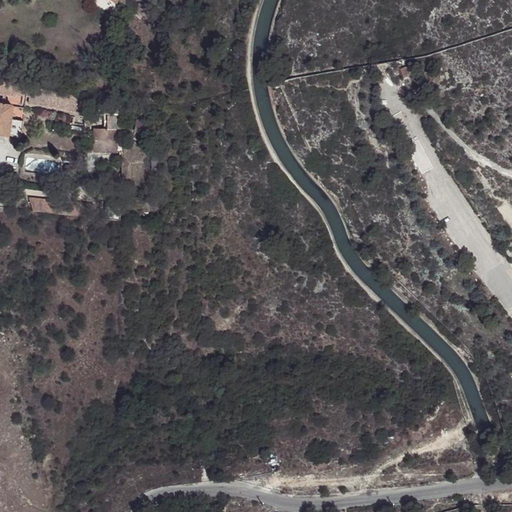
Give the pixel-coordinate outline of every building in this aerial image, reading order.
[(137,9),(147,15),(149,7),(140,2),(137,9)] [(398,66),(402,75),(409,72),(405,63),(398,66)] [(14,85),(0,83),(0,93),(12,96),(13,93),(24,95),(24,96),(29,97),(28,103),(82,111),(84,98),(68,95),(28,87),(14,85)] [(12,105),(0,103),(0,134),(21,137),(23,120),(10,118),(12,105)] [(120,114),(121,104),(112,103),(112,113),(120,114)] [(120,153),(120,129),(94,127),(93,151),(120,153)] [(77,161),(75,171),(85,172),(85,139),(76,138),(77,161)] [(30,213),(85,213),(85,198),(30,198),(30,213)]
